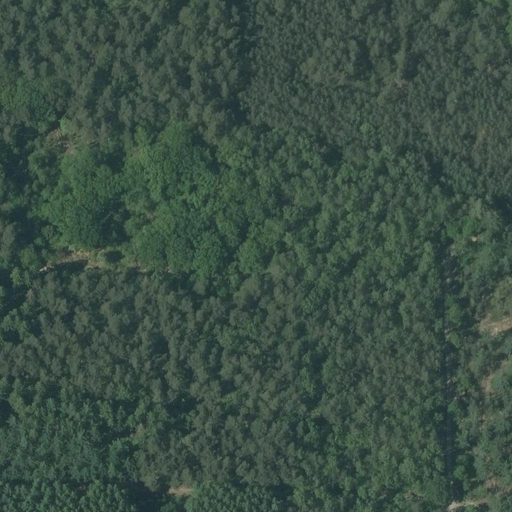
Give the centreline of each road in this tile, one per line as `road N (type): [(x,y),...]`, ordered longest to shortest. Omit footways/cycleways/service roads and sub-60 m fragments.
road 1 (track): [(440,242),(34,270)]
road 2 (track): [(14,0),(34,270),(0,272)]
road 3 (track): [(454,491),(440,242)]
